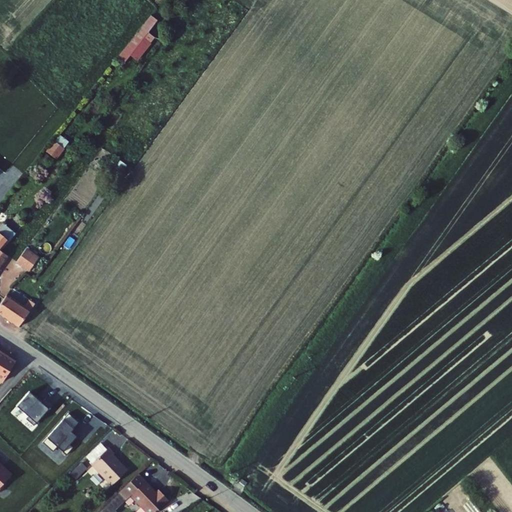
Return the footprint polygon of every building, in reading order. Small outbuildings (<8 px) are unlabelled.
[(148,31),(158,19),(151,14),(117,57),(124,63),(131,55),(138,61),(156,37),(148,31)] [(46,150),(56,159),(70,142),(59,134),(46,150)] [(18,232),(7,223),(0,231),(0,243),(2,244),(6,248),(18,232)] [(0,246),(0,269),(12,253),(6,248),(2,244),(0,246)] [(42,256),(30,247),(21,259),(33,268),(42,256)] [(33,281),(41,287),(48,279),(47,278),(51,273),(44,267),(33,281)] [(1,307),(23,323),(39,301),(34,297),(29,303),(12,291),(1,307)] [(17,364),(0,352),(0,382),(3,385),(17,364)] [(99,445),(90,455),(95,459),(104,449),(99,445)] [(116,447),(100,464),(120,484),(134,470),(121,456),(122,455),(116,447)] [(82,462),(71,472),(76,478),(87,468),(82,462)] [(130,486),(154,511),(165,511),(178,500),(169,491),(166,493),(145,471),(130,486)]
